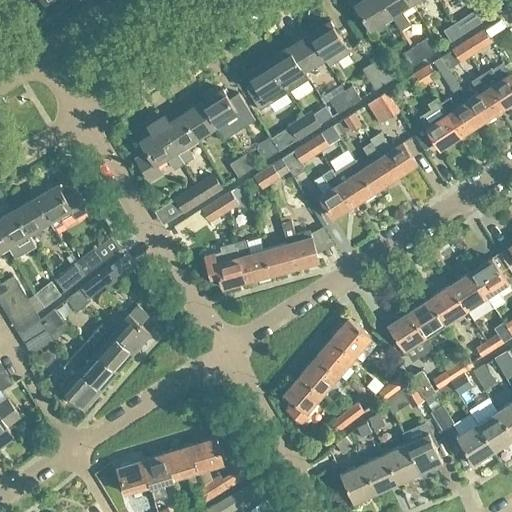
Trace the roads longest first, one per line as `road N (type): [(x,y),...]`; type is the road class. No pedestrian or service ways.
road 1 (residential): [(228,349),(511,169)]
road 2 (residential): [(228,349),(81,119)]
road 3 (residential): [(81,119),(268,0)]
road 4 (residential): [(328,511),(228,349)]
road 5 (residential): [(70,450),(228,349)]
road 6 (residential): [(70,450),(0,331)]
